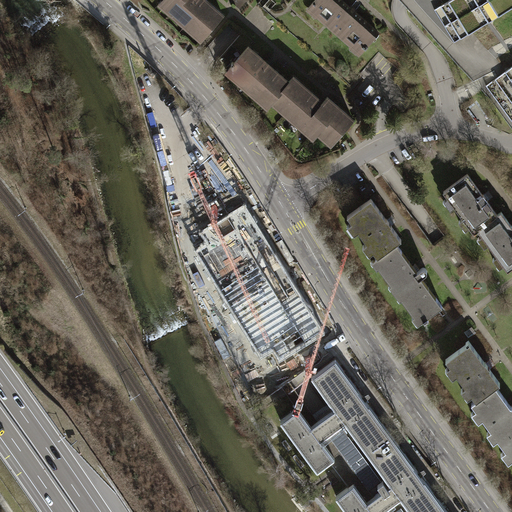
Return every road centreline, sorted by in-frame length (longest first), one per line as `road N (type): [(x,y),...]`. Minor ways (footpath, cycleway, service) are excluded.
road 1 (secondary): [(281,203),(388,372),(490,511)]
road 2 (secondary): [(103,0),(205,97),(281,203)]
road 3 (residential): [(281,203),(393,141),(447,127)]
road 4 (motorway): [(95,511),(0,374)]
road 5 (residential): [(401,0),(403,21),(436,57),(447,127)]
